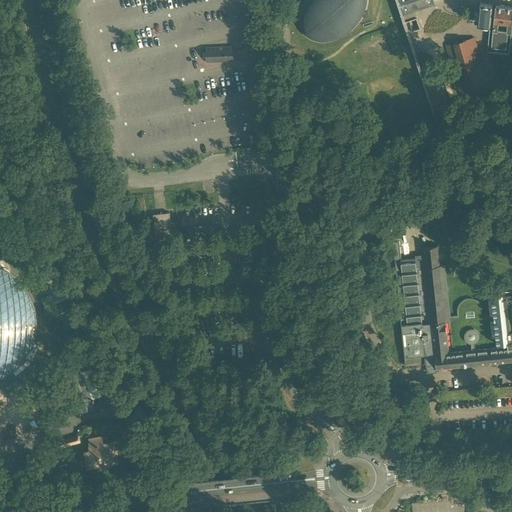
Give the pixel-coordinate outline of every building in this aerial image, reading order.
[(298,13),(298,18),(298,22),(299,26),(301,30),(302,32),(304,34),(305,36),(307,37),(310,39),(313,40),(316,41),(319,42),(322,42),(325,42),(327,42),(330,41),(333,41),(336,39),(339,38),(342,36),(345,35),(347,33),(351,29),(400,13),(402,12),(428,4),(439,0),(303,0),(302,3),(300,7),(299,11),(298,13)] [(490,25),(492,4),(480,3),(478,16),(473,16),(473,20),(478,21),(478,24),(490,25)] [(511,6),(495,4),(491,47),(506,49),(508,32),(511,32),(511,27),(511,6)] [(489,90),(474,37),(445,45),(460,98),(489,90)] [(205,47),(205,51),(206,62),(232,61),(232,46),(205,47)] [(392,174),(391,192),(409,193),(409,175),(392,174)] [(169,212),(166,213),(154,214),(152,214),(154,229),(153,229),(153,230),(154,229),(155,235),(171,233),(171,228),(172,228),(172,227),(170,227),(169,212)] [(502,288),(502,292),(491,293),(492,299),(488,299),(490,316),(482,317),(482,310),(482,309),(481,308),(481,307),(481,306),(480,305),(479,304),(479,303),(478,302),(477,301),(476,300),(475,300),(474,299),(473,299),(472,299),(470,298),(469,298),(467,298),(466,299),(464,299),(463,300),(462,301),(461,301),(460,302),(459,303),(458,304),(458,305),(457,306),(457,307),(457,308),(456,309),(456,310),(456,311),(456,313),(456,316),(449,317),(444,264),(440,265),(438,245),(423,247),(424,254),(421,254),(420,255),(420,258),(401,259),(399,240),(393,241),(404,358),(429,355),(430,367),(432,367),(435,367),(435,369),(439,368),(511,361),(511,287),(509,288),(502,288)] [(0,376),(2,376),(7,373),(11,370),(15,367),(19,363),(22,359),(25,355),(28,350),(30,346),(32,341),(33,335),(34,331),(35,326),(35,320),(34,315),(34,309),(32,304),(30,299),(28,295),(26,290),(23,286),(19,282),(16,278),(12,274),(7,271),(3,269),(0,267),(0,376)] [(38,274),(51,302),(64,331),(80,324),(67,295),(54,267),(38,274)] [(70,365),(67,366),(84,412),(87,411),(89,415),(102,407),(99,397),(102,396),(92,367),(85,369),(81,356),(68,360),(70,365)] [(115,386),(102,392),(114,416),(126,410),(115,386)] [(511,386),(494,388),(494,394),(494,398),(511,396),(511,386)] [(484,395),(484,387),(441,392),(442,396),(443,401),(485,398),(484,395)] [(86,451),(88,465),(94,464),(101,463),(102,465),(110,463),(110,461),(117,460),(115,452),(123,450),(121,438),(115,439),(116,441),(103,443),(101,437),(89,439),(91,450),(86,451)] [(45,473),(50,473),(51,471),(52,467),(55,466),(55,461),(53,455),(52,450),(56,449),(56,448),(64,446),(62,441),(55,443),(54,443),(46,445),(48,451),(45,451),(46,457),(45,463),(46,465),(45,470),(45,473)]
